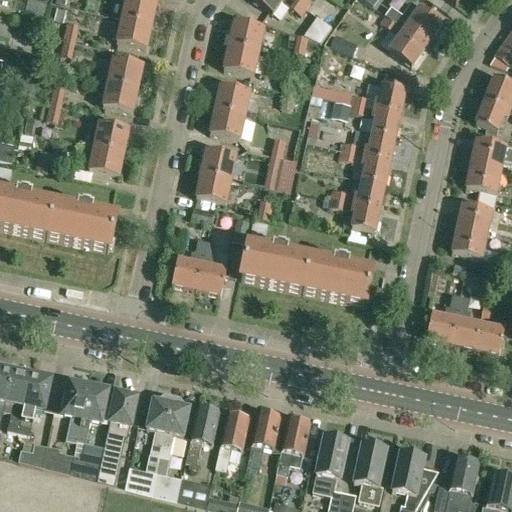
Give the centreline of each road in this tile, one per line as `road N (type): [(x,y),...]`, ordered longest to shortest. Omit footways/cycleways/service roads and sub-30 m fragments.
road 1 (residential): [(511,1),(448,101),(385,394)]
road 2 (residential): [(128,339),(207,0)]
road 3 (primary): [(385,394),(128,339)]
road 4 (primary): [(128,339),(0,312)]
road 5 (primary): [(511,423),(385,394)]
